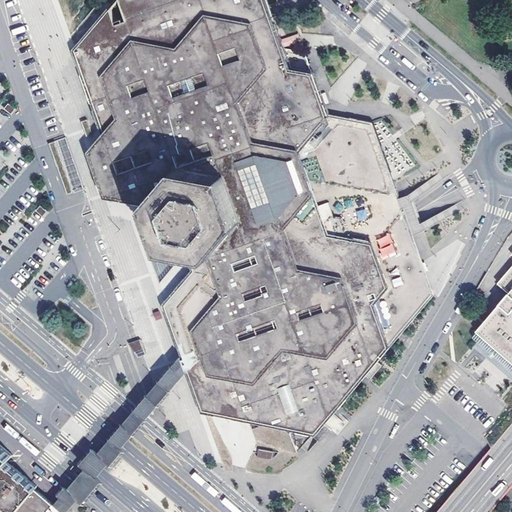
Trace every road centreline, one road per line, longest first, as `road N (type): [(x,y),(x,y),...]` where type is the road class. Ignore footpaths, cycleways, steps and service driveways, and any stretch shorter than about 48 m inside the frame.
road 1 (secondary): [(198,511),(0,342)]
road 2 (residential): [(0,23),(81,255)]
road 3 (secondary): [(0,382),(151,511)]
road 4 (residential): [(491,228),(403,385)]
road 5 (tertiary): [(476,96),(365,0)]
road 6 (residential): [(0,417),(110,511)]
road 7 (residential): [(511,478),(403,385)]
road 8 (residential): [(403,385),(339,511)]
road 9 (residential): [(81,255),(56,288),(99,326),(89,354)]
